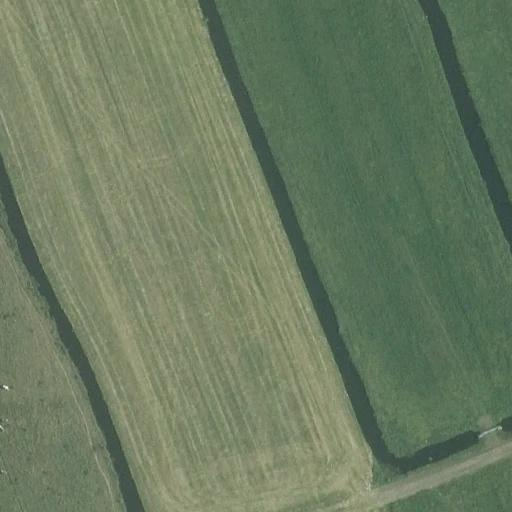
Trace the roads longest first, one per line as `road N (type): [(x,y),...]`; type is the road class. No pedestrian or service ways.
road 1 (track): [(134,0),(328,511)]
road 2 (track): [(335,511),(511,447)]
